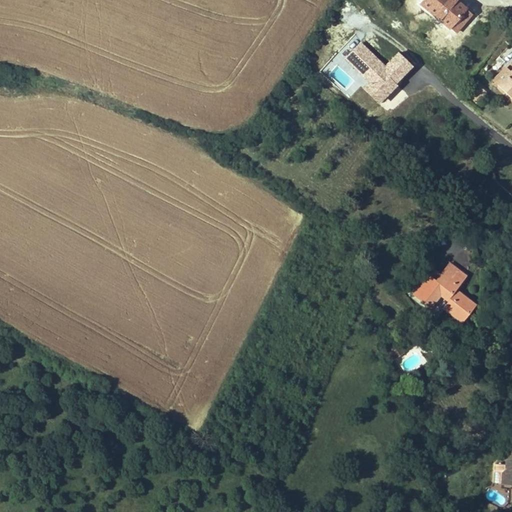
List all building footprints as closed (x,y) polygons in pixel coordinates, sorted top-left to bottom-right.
[(456,1),(455,0),(423,0),(421,4),(444,23),(444,22),(450,27),(465,9),(459,5),(460,4),(456,1)] [(397,52),(385,65),(360,41),(340,62),(381,102),(414,68),(397,52)] [(497,85),(510,72),(505,68),(493,81),(497,85)] [(511,70),(510,72),(497,85),(511,99),(511,70)] [(470,99),(479,106),(489,93),(479,86),(470,99)] [(453,291),(465,276),(449,264),(435,283),(432,286),(425,281),(419,288),(426,294),(422,300),(431,307),(440,295),(449,302),(444,308),(461,321),(474,305),(458,293),(457,294),(453,291)] [(435,283),(427,277),(425,281),(432,286),(435,283)] [(422,300),(426,294),(419,288),(414,294),(422,300)] [(395,356),(403,351),(399,345),(391,350),(395,356)] [(511,441),(511,442),(511,443),(511,452),(506,457),(506,464),(495,464),(494,483),(511,484),(511,441)]
